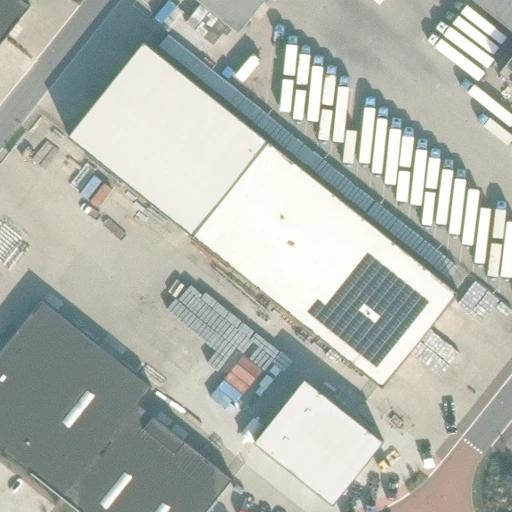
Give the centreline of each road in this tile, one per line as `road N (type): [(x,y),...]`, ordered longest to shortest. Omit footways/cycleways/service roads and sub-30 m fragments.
road 1 (unclassified): [(104,0),(0,129)]
road 2 (unclassified): [(430,505),(511,403)]
